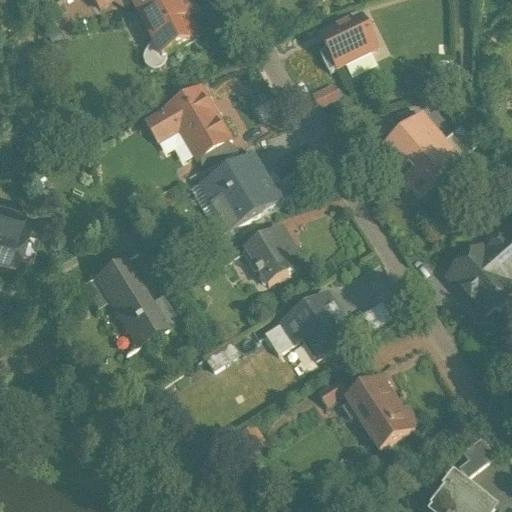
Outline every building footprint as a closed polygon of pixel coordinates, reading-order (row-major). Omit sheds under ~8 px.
[(95,0),(102,12),(124,0),(95,0)] [(144,0),(133,6),(163,63),(200,43),(190,22),(200,17),(190,0),(144,0)] [(363,24),(324,43),(330,57),(323,61),(332,79),(340,75),(379,56),(363,24)] [(460,74),(447,75),(447,85),(461,84),(460,74)] [(232,145),(202,93),(168,113),(169,115),(148,127),(160,148),(161,147),(160,146),(180,134),(199,165),(222,152),(233,146),(232,145)] [(443,151),(422,127),(386,157),(398,171),(391,177),(407,195),(421,183),(430,193),(458,169),(443,151)] [(464,133),(443,151),(458,169),(479,151),(464,133)] [(244,138),(232,145),(233,146),(222,152),(228,162),(251,149),(244,138)] [(256,160),(202,192),(214,211),(222,207),(238,233),(292,202),(283,187),(275,193),(256,160)] [(24,212),(0,205),(0,255),(16,260),(24,232),(19,231),(24,212)] [(232,249),(232,250),(240,263),(249,256),(249,255),(262,247),(256,235),(232,249)] [(262,247),(249,255),(249,256),(262,277),(257,280),(259,283),(264,280),(271,290),(269,291),(270,292),(303,271),(281,235),(262,247)] [(508,238),(486,257),(483,254),(449,282),(462,297),(463,296),(487,322),(496,314),(501,314),(509,308),(509,303),(511,300),(511,242),(510,240),(508,238)] [(230,246),(215,254),(226,271),(240,263),(232,250),(232,249),(230,246)] [(152,308),(127,267),(138,261),(137,259),(84,292),(127,361),(180,329),(163,301),(152,308)] [(329,302),(284,330),(284,331),(267,341),(280,362),(308,344),(323,368),(335,360),(336,361),(358,347),(330,303),(329,302)] [(233,348),(207,364),(220,385),(238,374),(246,369),(233,348)] [(238,374),(220,385),(225,392),(243,381),(238,374)] [(403,417),(382,384),(348,407),(382,459),(385,457),(389,461),(396,456),(394,451),(416,436),(413,432),(418,428),(408,413),(403,417)] [(340,387),(320,400),(328,413),(349,400),(340,387)] [(483,444),(464,459),(470,467),(461,474),(469,484),(497,462),(483,444)] [(486,511),(490,507),(457,482),(432,511),(486,511)]
